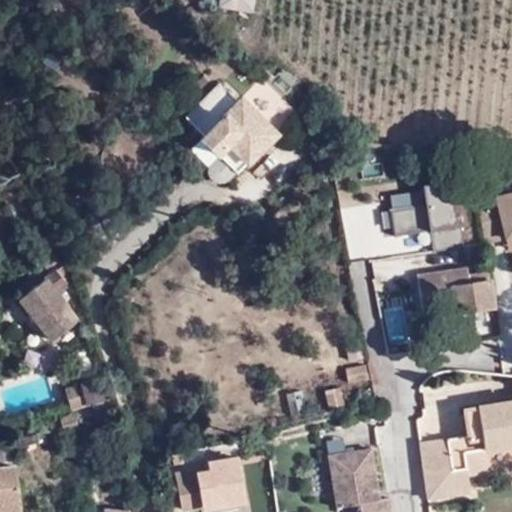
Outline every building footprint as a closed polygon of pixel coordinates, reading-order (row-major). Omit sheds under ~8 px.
[(254,14),(256,0),(221,0),(220,6),(254,14)] [(185,118),(239,173),(277,134),(243,99),(237,105),(216,86),(185,118)] [(432,254),(463,249),(454,195),(451,196),(450,184),(453,184),(452,182),(420,187),(423,207),(389,213),(393,238),(428,233),(432,254)] [(511,193),(477,200),(483,241),(506,237),(511,235),(511,193)] [(418,273),(424,315),(456,310),(456,312),(494,307),(489,270),(469,273),(468,265),(418,273)] [(16,298),(47,340),(75,319),(54,291),(63,284),(53,271),(16,298)] [(90,401),(105,397),(99,378),(64,389),(70,408),(90,401)] [(326,407),(343,404),(340,387),(323,390),(326,407)] [(72,413),(107,401),(110,401),(108,396),(105,397),(90,401),(91,404),(58,414),(59,418),(61,417),(62,417),(71,413),(72,413)] [(63,427),(113,411),(110,401),(107,401),(72,413),(71,413),(62,417),(61,417),(59,418),(63,427)] [(511,401),(464,408),(468,435),(469,443),(483,441),(484,451),(488,450),(511,446),(511,401)] [(469,443),(468,435),(462,436),(467,475),(491,472),(488,450),(484,451),(483,441),(469,443)] [(467,475),(462,436),(420,441),(428,499),(451,496),(451,493),(469,491),(467,475)] [(385,511),(384,500),(379,501),(372,450),(330,455),(337,507),(359,504),(360,511),(385,511)] [(0,511),(20,511),(14,462),(0,463),(0,511)] [(237,468),(198,475),(197,469),(178,473),(184,510),(210,506),(211,509),(244,503),(237,468)]
